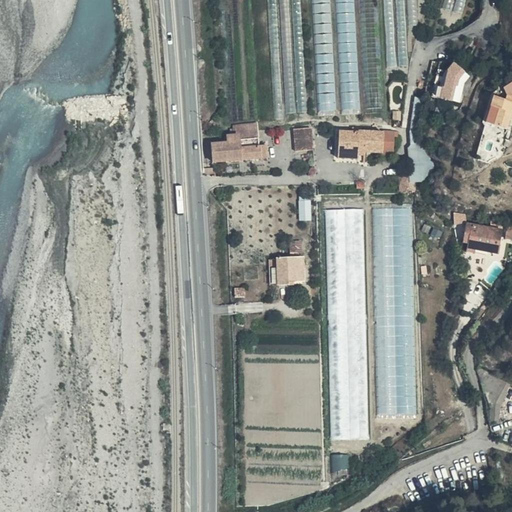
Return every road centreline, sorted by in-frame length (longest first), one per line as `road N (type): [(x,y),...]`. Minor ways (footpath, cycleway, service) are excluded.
road 1 (primary): [(166,0),(191,373),(192,511)]
road 2 (primary): [(207,511),(181,0)]
road 3 (track): [(135,0),(158,511)]
road 4 (unclassified): [(355,511),(410,472),(477,445)]
